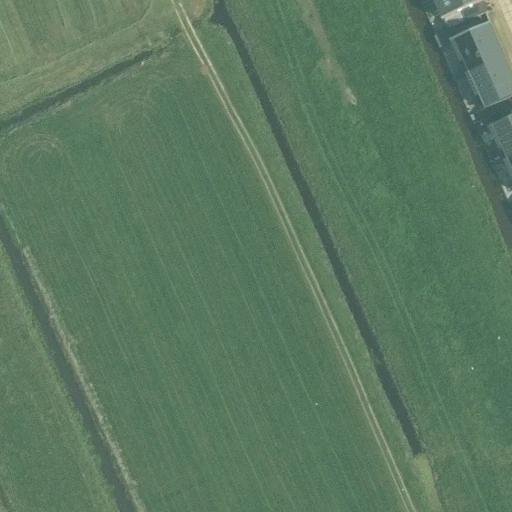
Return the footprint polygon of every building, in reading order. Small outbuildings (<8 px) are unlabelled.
[(488,0),(433,0),(432,0),(441,21),(461,12),(466,23),(489,13),(484,2),(488,0)] [(505,59),(490,24),(449,42),(460,65),(463,63),(468,74),(464,76),(465,77),(505,59)] [(511,97),(511,74),(505,59),(465,77),(475,99),(478,97),(484,110),(486,109),(511,97)] [(511,117),(488,129),(503,164),(511,159),(511,117)] [(511,159),(503,164),(511,182),(511,159)]
